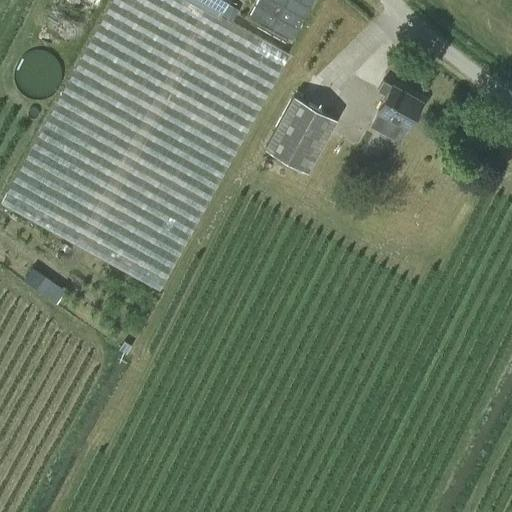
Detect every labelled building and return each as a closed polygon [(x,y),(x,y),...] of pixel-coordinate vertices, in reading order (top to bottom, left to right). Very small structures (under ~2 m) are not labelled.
[(159,290),(186,241),(232,158),(288,55),(216,15),(224,0),(112,0),(52,110),(1,204),(159,290)] [(255,0),(247,15),(290,38),(311,0),(255,0)] [(407,128),(421,101),(382,80),(377,90),(385,95),(377,111),(379,112),(374,120),(376,128),(393,137),(400,135),(405,127),(407,128)] [(306,171),(335,118),(293,95),(264,147),(306,171)] [(34,264),(25,276),(57,301),(66,288),(34,264)]
